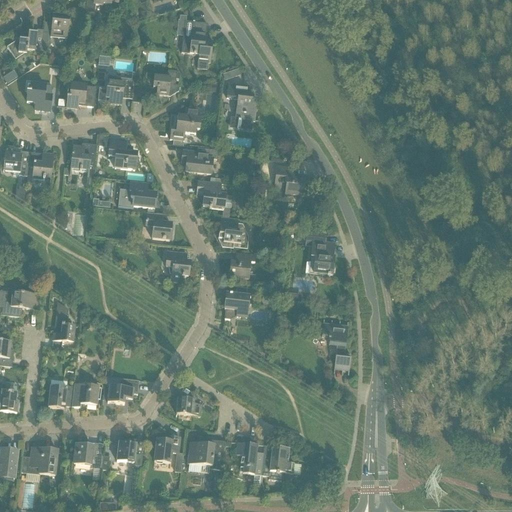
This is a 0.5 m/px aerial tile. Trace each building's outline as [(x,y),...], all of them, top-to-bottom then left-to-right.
[(86,0),(86,7),(85,13),(95,14),(95,6),(103,6),(103,4),(111,5),(111,2),(118,3),(118,0),(86,0)] [(52,25),(45,24),(42,53),(49,53),(51,39),(59,40),(59,38),(67,39),(69,18),(62,18),(62,17),(61,17),(60,19),(53,19),(52,25)] [(184,22),(181,54),(198,56),(197,68),(196,70),(206,71),(207,68),(208,53),(211,53),(212,43),(205,42),(207,25),(184,22)] [(42,53),(45,24),(44,24),(43,32),(37,32),(37,36),(29,35),(29,33),(27,33),(24,35),(24,38),(20,38),(20,42),(19,42),(19,41),(15,41),(15,44),(7,49),(15,62),(16,61),(16,55),(25,56),(25,52),(35,53),(35,55),(41,55),(42,53)] [(238,71),(230,73),(233,80),(240,77),(238,71)] [(14,72),(3,79),(7,85),(18,78),(14,72)] [(154,78),(154,79),(153,89),(157,89),(156,96),(170,98),(173,96),(174,92),(179,92),(179,87),(175,86),(177,73),(168,72),(167,79),(154,78)] [(99,90),(97,102),(109,103),(109,105),(121,106),(122,100),(122,96),(125,97),(125,98),(133,99),(134,89),(134,82),(131,81),(123,80),(123,82),(116,81),(116,84),(107,84),(107,90),(99,90)] [(93,109),(94,99),(96,89),(86,88),(86,87),(71,85),(70,98),(67,98),(67,99),(66,109),(77,110),(78,105),(81,105),(81,108),(93,109)] [(228,85),(226,100),(237,101),(235,120),(231,119),(231,120),(230,128),(235,129),(237,129),(238,129),(240,129),(240,130),(240,129),(243,129),(244,123),(244,122),(245,122),(255,123),(257,102),(247,101),(248,88),(238,87),(228,85)] [(46,88),(42,87),(32,86),(31,93),(27,93),(27,95),(28,95),(27,104),(36,105),(35,112),(50,113),(52,97),(45,96),(46,88)] [(210,86),(210,93),(217,94),(218,87),(210,86)] [(171,133),(170,141),(174,142),(173,147),(183,148),(185,135),(196,136),(196,132),(199,132),(200,130),(201,120),(197,119),(198,112),(187,110),(186,118),(178,117),(177,120),(177,125),(176,134),(171,133)] [(109,144),(108,154),(108,158),(109,158),(109,156),(116,156),(114,170),(134,172),(136,155),(124,154),(124,145),(109,144)] [(73,147),(70,172),(81,173),(88,174),(88,179),(93,179),(97,147),(87,145),(87,147),(83,147),(83,146),(82,146),(82,148),(73,147)] [(4,158),(3,168),(12,169),(12,174),(13,174),(13,177),(19,177),(27,178),(28,169),(29,154),(21,153),(13,152),(13,149),(5,149),(4,158)] [(186,173),(196,174),(210,176),(212,161),(216,161),(217,152),(197,150),(197,154),(183,153),(182,165),(187,165),(186,173)] [(29,154),(28,169),(33,169),(32,179),(43,180),(42,182),(44,182),(44,180),(51,181),(53,159),(43,158),(43,155),(29,154)] [(276,168),(274,188),(278,189),(285,189),(284,196),(297,197),(307,198),(309,183),(294,181),(296,170),(280,168),(276,168)] [(119,199),(117,209),(133,211),(133,209),(144,210),(154,211),(156,196),(152,195),(152,197),(148,196),(149,195),(146,194),(147,185),(137,184),(130,183),(129,193),(131,193),(130,201),(119,199)] [(204,194),(203,197),(202,208),(209,209),(209,210),(211,210),(211,209),(222,210),(222,211),(223,211),(225,196),(219,196),(220,186),(198,184),(196,197),(197,197),(197,193),(204,194)] [(93,200),(92,207),(97,208),(102,209),(102,203),(98,203),(98,201),(93,200)] [(152,241),(159,242),(169,243),(171,226),(162,225),(163,217),(147,215),(146,228),(154,229),(152,241)] [(221,220),(219,237),(219,242),(223,249),(228,249),(228,246),(241,247),(242,237),(248,238),(242,226),(238,226),(238,222),(231,221),(221,220)] [(306,234),(305,248),(312,249),(311,259),(315,259),(314,267),(312,267),(312,275),(322,276),(332,277),(334,259),(329,259),(331,246),(334,246),(334,245),(325,244),(326,236),(306,234)] [(172,283),(174,284),(184,285),(185,278),(189,279),(191,264),(186,263),(187,257),(169,254),(167,269),(174,270),(172,283)] [(231,264),(230,280),(236,281),(236,284),(242,284),(242,281),(245,282),(245,285),(254,286),(255,277),(248,276),(250,266),(254,266),(255,257),(246,256),(236,255),(235,264),(231,264)] [(0,292),(0,308),(3,309),(2,316),(1,316),(21,319),(22,306),(26,307),(25,310),(36,311),(38,296),(37,296),(38,291),(34,291),(34,289),(28,288),(27,295),(12,293),(12,294),(0,292)] [(230,297),(227,297),(225,312),(226,312),(225,322),(230,322),(237,319),(247,320),(248,307),(251,307),(253,291),(231,288),(231,289),(239,290),(238,298),(232,297),(230,296),(230,297)] [(283,295),(282,303),(294,305),(295,296),(283,295)] [(266,298),(265,305),(267,305),(276,306),(277,301),(277,299),(266,298)] [(62,309),(57,310),(56,326),(55,326),(56,326),(55,336),(54,335),(54,336),(54,342),(53,342),(53,343),(54,343),(53,349),(52,349),(52,350),(76,353),(77,343),(76,343),(76,345),(73,345),(74,328),(65,327),(67,312),(62,309)] [(337,347),(334,370),(349,372),(351,356),(344,356),(347,329),(323,326),(321,339),(328,339),(328,341),(329,341),(329,346),(337,347)] [(0,367),(2,368),(12,369),(13,358),(12,358),(12,353),(13,354),(14,352),(10,351),(10,345),(2,344),(2,343),(0,342),(0,367)] [(109,388),(109,395),(108,405),(125,407),(125,401),(133,402),(133,396),(138,397),(139,383),(120,381),(120,389),(109,388)] [(10,384),(0,383),(0,401),(1,402),(0,408),(0,412),(16,415),(18,404),(15,403),(16,394),(9,394),(10,384)] [(75,386),(74,388),(72,409),(80,410),(81,404),(85,405),(85,406),(97,408),(99,389),(75,386)] [(72,409),(74,388),(67,388),(67,390),(50,388),(48,409),(61,411),(62,406),(65,407),(65,408),(72,409)] [(189,402),(185,401),(178,401),(176,417),(200,419),(201,408),(205,403),(194,395),(189,402)] [(156,452),(155,463),(171,465),(172,455),(176,456),(174,474),(180,475),(182,456),(179,456),(179,455),(179,451),(180,441),(170,440),(170,444),(157,442),(156,452)] [(129,446),(129,445),(119,444),(117,463),(133,465),(132,469),(141,470),(145,443),(136,441),(135,447),(129,446)] [(210,447),(198,446),(191,445),(188,466),(210,469),(209,471),(222,473),(225,444),(214,443),(214,450),(210,449),(210,447)] [(75,447),(73,466),(90,468),(89,470),(100,472),(102,458),(103,446),(103,448),(93,447),(93,445),(92,445),(92,449),(75,447)] [(234,445),(234,446),(237,446),(236,458),(245,459),(247,459),(246,467),(244,466),(243,476),(254,477),(252,488),(259,489),(261,478),(265,449),(264,449),(263,455),(257,455),(258,448),(234,445)] [(265,449),(261,478),(269,479),(269,482),(281,483),(282,475),(293,476),(294,466),(299,467),(299,466),(288,465),(289,451),(279,450),(279,453),(273,452),(273,449),(272,449),(271,456),(264,455),(265,449)] [(22,458),(20,473),(55,477),(56,462),(58,452),(46,451),(46,453),(32,452),(33,450),(32,450),(31,459),(22,458)] [(0,477),(13,479),(13,481),(14,481),(17,453),(5,451),(4,460),(0,459),(0,477)] [(102,458),(100,472),(107,472),(109,458),(102,458)]
